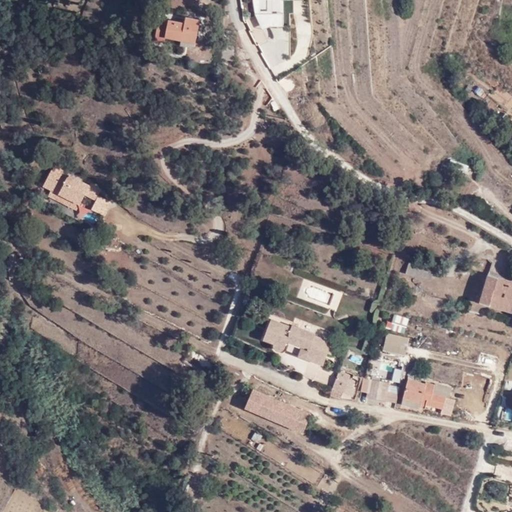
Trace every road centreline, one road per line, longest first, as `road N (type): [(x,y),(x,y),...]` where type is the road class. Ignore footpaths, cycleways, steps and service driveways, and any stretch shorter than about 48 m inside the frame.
road 1 (residential): [(511,241),(445,206),(386,189),(306,135),(271,83),(235,0)]
road 2 (residential): [(219,354),(324,400),(511,432)]
